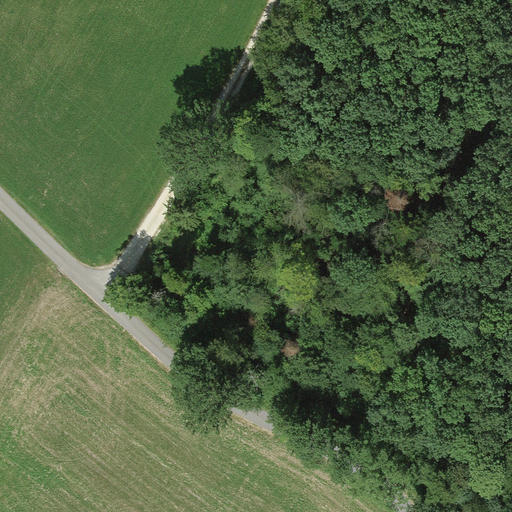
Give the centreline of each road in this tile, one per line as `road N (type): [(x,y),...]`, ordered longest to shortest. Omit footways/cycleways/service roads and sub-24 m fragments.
road 1 (track): [(405,511),(363,469),(191,380),(0,199)]
road 2 (track): [(103,297),(228,106),(277,0)]
